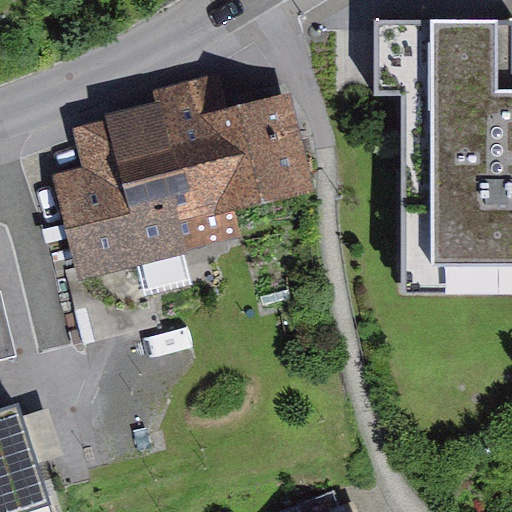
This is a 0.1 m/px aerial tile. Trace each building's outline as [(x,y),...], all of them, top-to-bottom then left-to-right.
[(505,21),(399,22),(400,101),(420,101),(422,288),(511,287),(511,87),(505,88),(505,21)] [(154,108),(178,224),(308,198),(288,102),(222,115),(214,80),(151,93),(154,107),(154,108)] [(74,279),(184,256),(178,224),(154,108),(72,125),(81,173),(54,178),(74,279)] [(0,366),(30,360),(14,292),(0,295),(0,366)] [(30,407),(0,417),(0,511),(39,511),(62,505),(30,407)]
